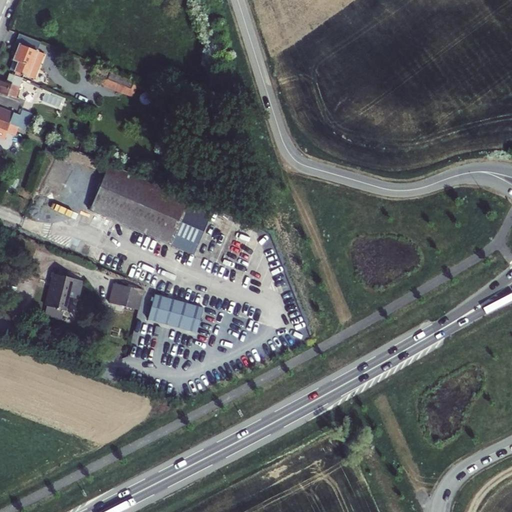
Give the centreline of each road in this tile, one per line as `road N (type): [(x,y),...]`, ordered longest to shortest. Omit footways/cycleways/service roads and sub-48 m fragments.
road 1 (primary): [(421,340),(100,511)]
road 2 (unclassified): [(446,178),(395,190),(292,158),(237,0)]
